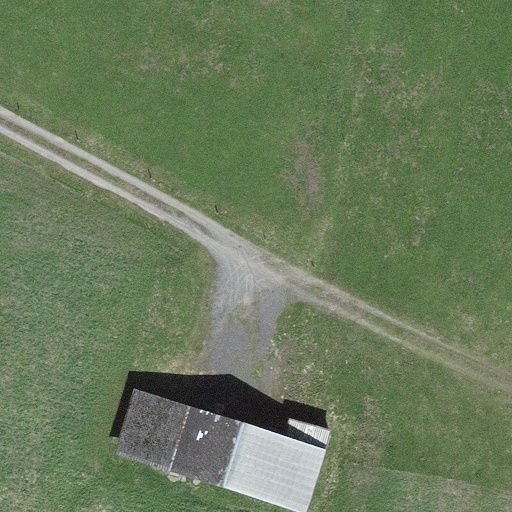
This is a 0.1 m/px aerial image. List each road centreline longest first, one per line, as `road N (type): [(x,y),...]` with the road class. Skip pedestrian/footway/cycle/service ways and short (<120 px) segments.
road 1 (track): [(0,126),(240,251),(245,269),(220,335)]
road 2 (track): [(240,251),(511,392)]
